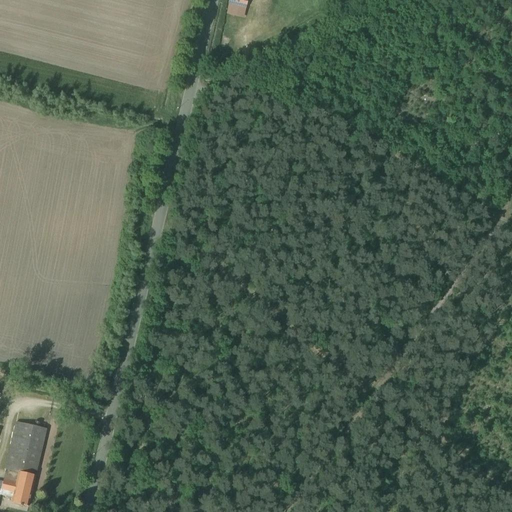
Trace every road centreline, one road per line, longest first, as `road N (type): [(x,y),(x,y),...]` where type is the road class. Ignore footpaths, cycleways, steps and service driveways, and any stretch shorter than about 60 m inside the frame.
road 1 (unclassified): [(186,100),(88,511)]
road 2 (track): [(249,68),(511,223)]
road 3 (track): [(373,392),(159,216)]
road 4 (track): [(373,392),(497,214),(511,172)]
road 5 (unclassified): [(364,0),(186,100)]
road 6 (track): [(511,491),(373,392)]
road 7 (track): [(285,511),(373,392)]
